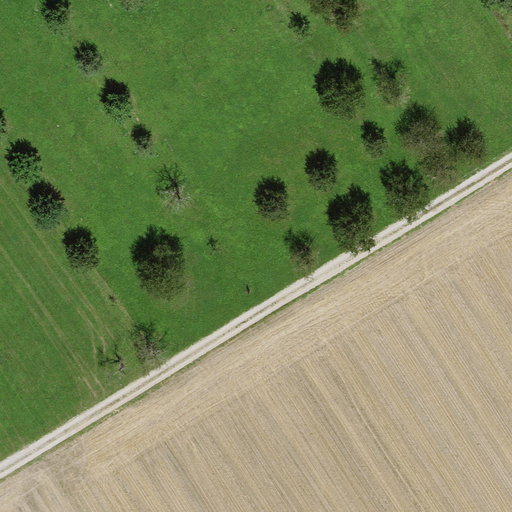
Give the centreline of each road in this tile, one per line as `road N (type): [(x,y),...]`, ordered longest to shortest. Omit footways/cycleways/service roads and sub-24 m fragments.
road 1 (track): [(0,472),(511,160)]
road 2 (track): [(430,209),(332,41),(294,0)]
